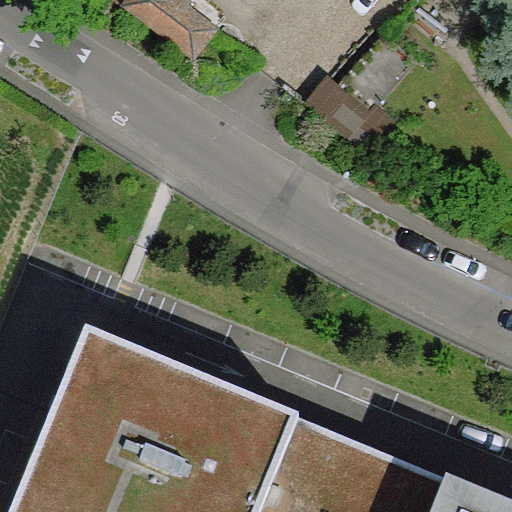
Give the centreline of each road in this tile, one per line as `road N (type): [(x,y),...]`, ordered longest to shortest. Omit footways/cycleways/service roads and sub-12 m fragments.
road 1 (residential): [(0,11),(511,316)]
road 2 (unknown): [(237,120),(323,0)]
